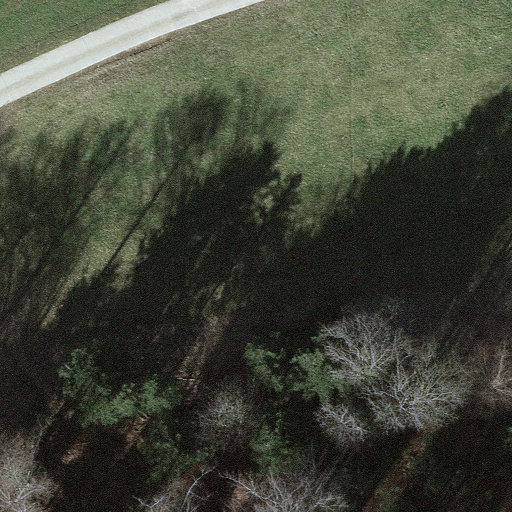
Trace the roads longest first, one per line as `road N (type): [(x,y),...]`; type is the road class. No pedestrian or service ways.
road 1 (track): [(0,304),(73,402),(153,468),(250,511)]
road 2 (unclassified): [(215,0),(0,90)]
